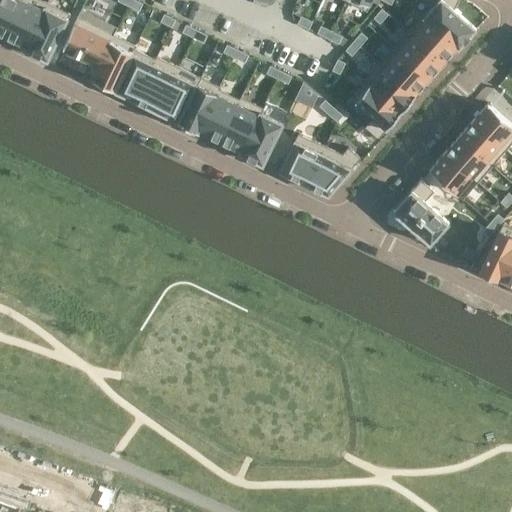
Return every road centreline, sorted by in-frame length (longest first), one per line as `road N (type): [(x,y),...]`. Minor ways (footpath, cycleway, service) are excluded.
road 1 (residential): [(343,222),(0,57)]
road 2 (residential): [(471,75),(343,222)]
road 3 (residential): [(511,304),(343,222)]
road 4 (residential): [(0,463),(108,504),(105,511)]
